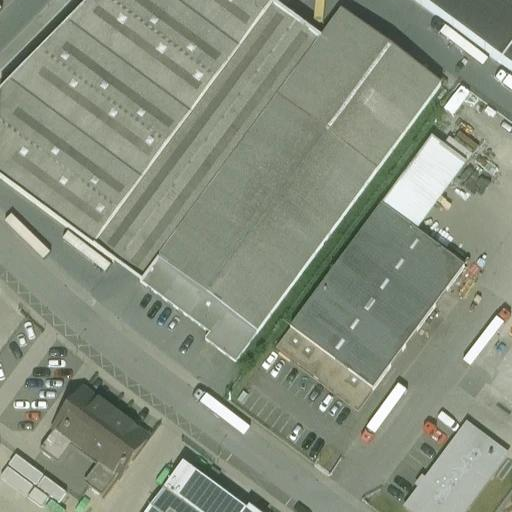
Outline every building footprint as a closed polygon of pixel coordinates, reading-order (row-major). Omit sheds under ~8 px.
[(276,0),(90,0),(0,91),(0,182),(141,285),(158,262),(277,100),(321,41),(272,7),(276,0)] [(511,50),(511,0),(411,0),(500,66),(511,50)] [(340,13),(321,41),(277,100),(376,172),(438,86),(340,13)] [(511,50),(500,66),(511,74),(511,50)] [(256,334),(376,172),(277,100),(158,262),(256,334)] [(430,137),(415,158),(450,181),(466,163),(430,137)] [(450,181),(415,158),(275,350),(356,409),(462,267),(414,232),(450,181)] [(158,262),(141,285),(207,333),(201,342),(233,366),(256,334),(158,262)] [(147,438),(82,391),(54,428),(68,439),(103,465),(119,476),(147,438)] [(463,511),(505,454),(461,426),(402,509),(405,511),(463,511)] [(68,439),(54,428),(36,449),(51,461),(68,439)] [(119,476),(103,465),(85,487),(101,499),(119,476)] [(235,511),(179,468),(147,511),(235,511)]
